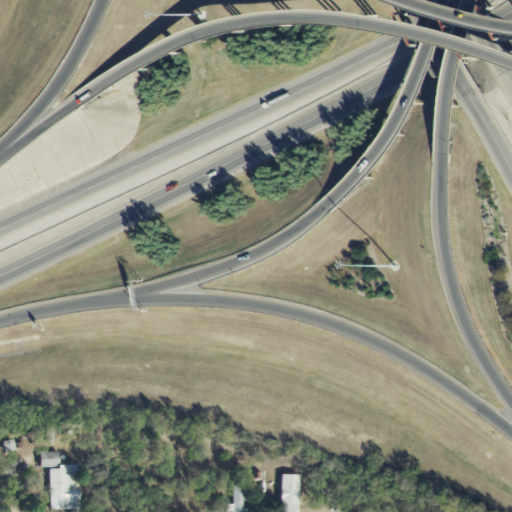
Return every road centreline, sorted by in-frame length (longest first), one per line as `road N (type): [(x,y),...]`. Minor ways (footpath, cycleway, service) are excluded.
road 1 (motorway): [(0,273),(511,14)]
road 2 (motorway): [(472,0),(0,226)]
road 3 (motorway): [(511,59),(375,22),(261,21),(174,51),(75,108)]
road 4 (motorway): [(108,297),(258,306),(364,336),(511,435)]
road 5 (motorway): [(441,164),(452,286),(466,328),(511,398)]
road 6 (motorway): [(108,297),(221,268),(274,246),(334,204)]
road 7 (motorway): [(334,204),(397,127),(422,79),(446,0)]
road 8 (motorway): [(109,0),(70,79),(0,158)]
road 9 (motorway): [(473,0),(441,164)]
